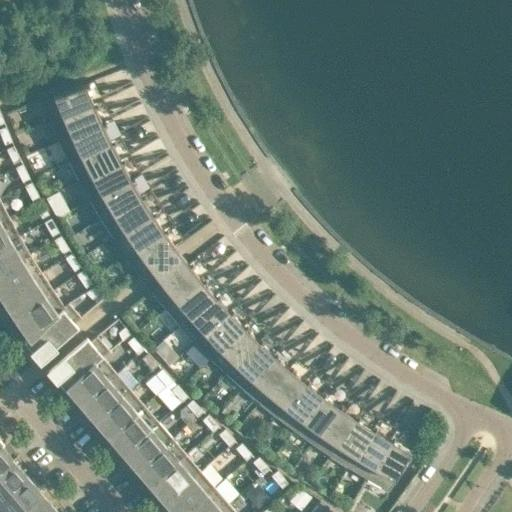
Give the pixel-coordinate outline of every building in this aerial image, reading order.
[(41,99),(50,120),(102,98),(94,79),(126,67),(126,66),(41,99)] [(102,98),(50,120),(59,140),(110,117),(102,98)] [(119,135),(110,117),(59,140),(68,160),(119,135)] [(0,127),(0,131),(4,143),(12,140),(6,125),(0,127)] [(129,153),(119,135),(68,160),(79,179),(129,153)] [(13,162),(20,158),(13,144),(6,147),(13,162)] [(138,171),(129,153),(79,179),(89,198),(138,171)] [(22,180),(30,177),(22,162),(15,166),(22,180)] [(265,210),(284,195),(259,163),(240,177),(265,210)] [(89,198),(101,217),(149,188),(138,171),(89,198)] [(31,180),(24,184),(32,198),(39,195),(31,180)] [(58,215),(73,207),(61,187),(47,196),(58,215)] [(101,217),(112,236),(160,206),(149,188),(101,217)] [(0,220),(9,216),(0,198),(0,220)] [(41,199),(34,202),(42,216),(49,213),(41,199)] [(112,236),(125,254),(171,222),(160,206),(112,236)] [(0,220),(0,245),(19,234),(9,216),(0,220)] [(51,216),(44,220),(52,234),(59,230),(51,216)] [(183,239),(171,222),(125,254),(126,256),(138,273),(149,265),(155,274),(182,254),(176,246),(212,219),(211,219),(183,239)] [(0,245),(0,270),(30,253),(19,234),(0,245)] [(61,234),(54,238),(62,252),(69,248),(61,234)] [(151,290),(166,307),(209,272),(196,256),(224,235),(223,234),(188,261),(182,254),(155,274),(161,282),(151,290)] [(74,269),(81,265),(72,251),(65,256),(74,269)] [(30,253),(0,270),(0,291),(2,296),(41,271),(30,253)] [(83,268),(76,273),(85,286),(92,281),(83,268)] [(2,296),(15,314),(53,288),(41,271),(2,296)] [(223,287),(209,272),(166,307),(180,324),(223,287)] [(85,291),(92,297),(99,292),(94,285),(85,291)] [(236,302),(223,287),(180,324),(195,340),(236,302)] [(64,305),(53,288),(15,314),(29,335),(31,333),(31,334),(65,305),(64,305)] [(65,305),(31,334),(31,333),(29,335),(23,340),(40,359),(78,326),(74,322),(81,316),(69,301),(64,305),(65,305)] [(210,356),(250,317),(236,302),(195,340),(210,356)] [(210,356),(226,372),(265,331),(250,317),(210,356)] [(122,339),(130,332),(125,325),(118,331),(122,339)] [(226,372),(242,386),(280,345),(265,331),(226,372)] [(64,388),(68,385),(69,384),(69,383),(103,355),(110,349),(97,334),(90,340),(87,336),(48,369),(64,388)] [(133,335),(127,340),(138,352),(144,347),(133,335)] [(242,386),(259,401),(296,358),(280,345),(242,386)] [(147,351),(141,356),(152,369),(158,363),(147,351)] [(68,385),(81,401),(116,371),(103,355),(69,383),(69,384),(68,385)] [(311,371),(296,358),(259,401),(276,415),(311,371)] [(162,367),(156,372),(166,384),(172,379),(162,367)] [(130,387),(116,371),(81,401),(95,417),(130,387)] [(328,384),(311,371),(276,415),(293,428),(328,384)] [(160,398),(171,409),(182,400),(188,394),(177,382),(160,398)] [(311,441),(344,396),(328,384),(293,428),(311,441)] [(95,417),(110,434),(144,404),(130,387),(95,417)] [(361,407),(344,396),(311,441),(329,454),(361,407)] [(192,398),(186,403),(197,415),(203,410),(192,398)] [(158,420),(144,404),(110,434),(124,450),(158,420)] [(329,454),(345,464),(348,465),(378,418),(361,407),(329,454)] [(208,413),(202,418),(213,430),(219,425),(208,413)] [(367,477),(396,428),(378,418),(348,465),(367,477)] [(124,450),(138,467),(172,437),(158,420),(124,450)] [(224,427),(218,432),(229,444),(235,439),(224,427)] [(399,466),(414,439),(396,428),(367,477),(387,488),(402,468),(399,466)] [(172,437),(138,467),(152,483),(187,453),(172,437)] [(241,441),(235,446),(246,458),(252,453),(241,441)] [(0,472),(14,461),(0,445),(0,444),(0,472)] [(152,483),(166,499),(201,469),(187,453),(152,483)] [(259,455),(252,460),(263,472),(269,467),(259,455)] [(0,501),(28,477),(14,461),(0,472),(0,501)] [(184,511),(215,486),(201,469),(166,499),(176,511),(184,511)] [(277,469),(271,474),(281,486),(288,481),(277,469)] [(20,511),(42,493),(28,477),(0,501),(0,510),(1,511),(20,511)] [(217,511),(229,502),(215,486),(184,511),(217,511)] [(53,511),(56,510),(42,493),(20,511),(53,511)] [(340,511),(320,499),(310,511),(309,511),(340,511)] [(237,511),(229,502),(217,511),(237,511)]
